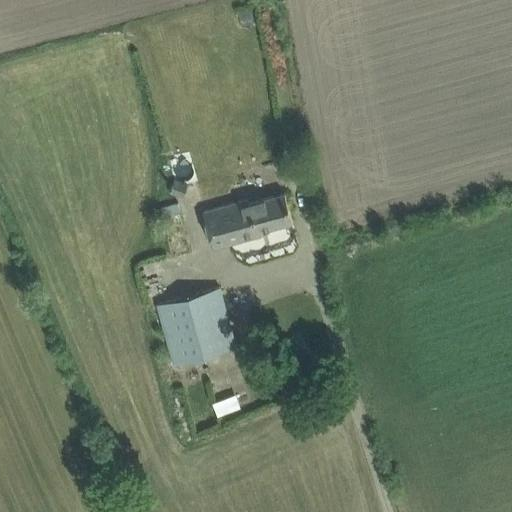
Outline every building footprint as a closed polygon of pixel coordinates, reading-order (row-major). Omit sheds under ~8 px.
[(173,180),(169,191),(180,195),(185,184),(173,180)] [(293,221),(292,218),(285,192),(248,202),(248,199),(203,211),(213,247),(262,234),(260,230),(293,221)] [(185,205),(167,211),(173,229),(191,223),(185,205)] [(220,286),(156,304),(173,364),(237,346),(220,286)] [(258,328),(271,324),(264,305),(252,310),(258,328)] [(224,418),(249,412),(245,398),(221,403),(224,418)]
